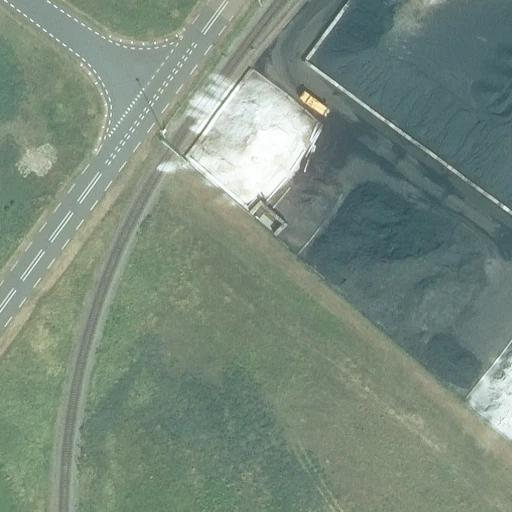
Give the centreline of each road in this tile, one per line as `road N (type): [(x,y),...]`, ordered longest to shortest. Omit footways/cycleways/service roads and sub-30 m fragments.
road 1 (unclassified): [(0,314),(157,100)]
road 2 (unclassified): [(157,100),(27,0)]
road 3 (unclassified): [(157,100),(231,0)]
